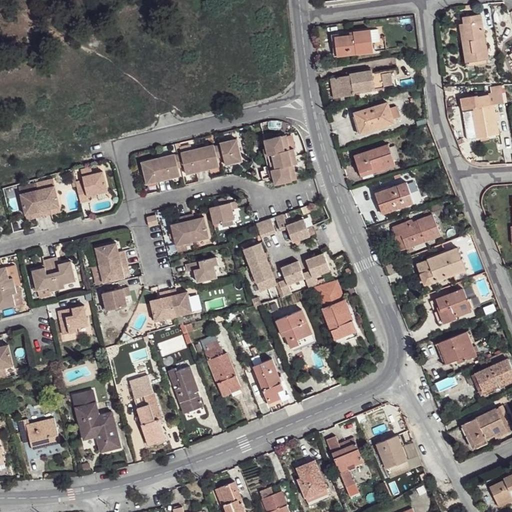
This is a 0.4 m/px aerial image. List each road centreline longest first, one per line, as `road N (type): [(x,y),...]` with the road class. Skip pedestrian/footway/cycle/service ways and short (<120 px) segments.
road 1 (residential): [(97,491),(245,444),(368,393),(388,372)]
road 2 (residential): [(388,372),(397,351),(392,325),(330,177),(312,100)]
road 3 (residential): [(101,152),(312,100)]
road 4 (residential): [(423,1),(437,116),(464,180)]
road 5 (residential): [(464,180),(511,308)]
road 6 (residential): [(301,17),(423,1)]
road 7 (residential): [(453,475),(388,372)]
